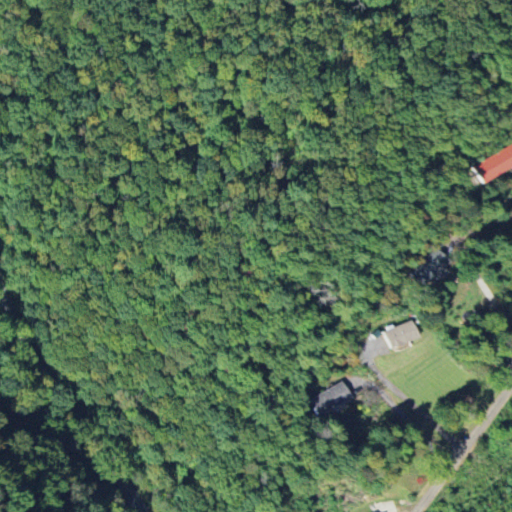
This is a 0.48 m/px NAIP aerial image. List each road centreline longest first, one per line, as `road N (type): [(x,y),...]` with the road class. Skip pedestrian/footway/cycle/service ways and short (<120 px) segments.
road 1 (residential): [(145,511),(19,333),(0,285)]
road 2 (residential): [(416,511),(511,383)]
